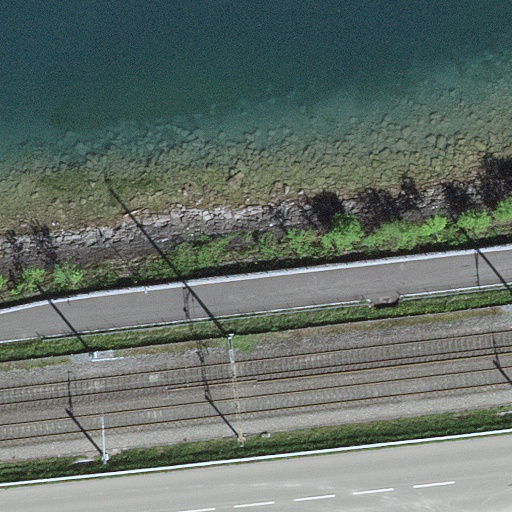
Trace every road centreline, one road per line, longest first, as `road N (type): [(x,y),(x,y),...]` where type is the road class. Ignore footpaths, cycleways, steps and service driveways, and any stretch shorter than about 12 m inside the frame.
road 1 (track): [(0,332),(511,274)]
road 2 (primary): [(511,476),(195,511)]
